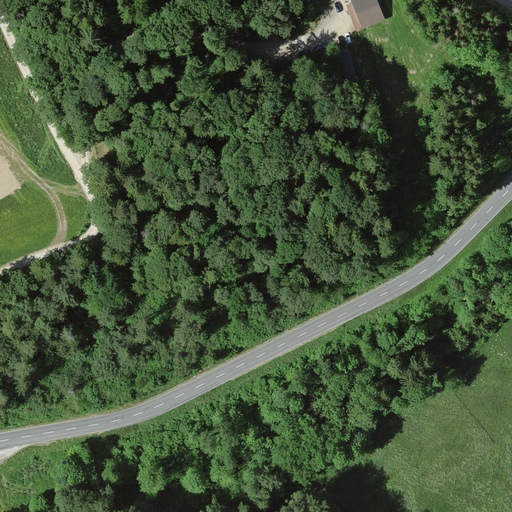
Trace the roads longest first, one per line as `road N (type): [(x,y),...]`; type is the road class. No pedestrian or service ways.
road 1 (secondary): [(0,440),(148,411),(399,287),(511,187)]
road 2 (track): [(80,169),(85,149),(70,95),(75,70),(101,50),(158,35),(280,53),(343,22)]
road 3 (track): [(0,10),(95,191),(102,221),(80,242),(0,273)]
